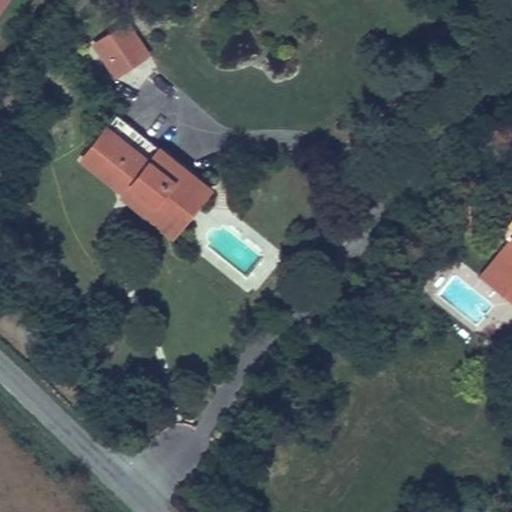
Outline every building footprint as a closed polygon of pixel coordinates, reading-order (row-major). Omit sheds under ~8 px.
[(0,0),(0,28),(21,0),(0,0)] [(128,21),(91,44),(113,78),(150,55),(128,21)] [(104,128),(77,162),(119,196),(125,189),(151,210),(184,169),(156,146),(145,161),(104,128)] [(170,240),(210,190),(184,169),(151,210),(125,189),(119,196),(117,199),(170,240)] [(511,237),(508,243),(507,242),(489,264),(511,283),(511,237)] [(511,305),(511,283),(489,264),(478,277),(511,305)]
